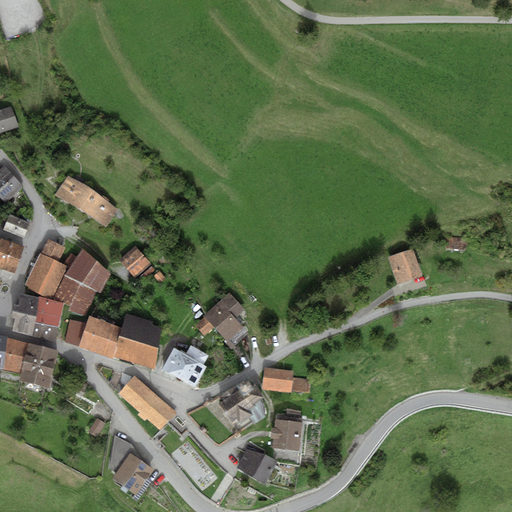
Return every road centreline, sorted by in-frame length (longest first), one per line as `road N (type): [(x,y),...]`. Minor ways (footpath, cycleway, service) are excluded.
road 1 (residential): [(73,355),(198,395),(386,311),(462,296),(511,299)]
road 2 (tertiary): [(286,511),(346,477),(382,427),(415,404),(448,398),(511,407)]
road 3 (track): [(511,20),(331,21),(284,0)]
road 4 (track): [(39,222),(87,248),(163,329),(153,377)]
road 5 (tertiary): [(73,355),(210,511)]
